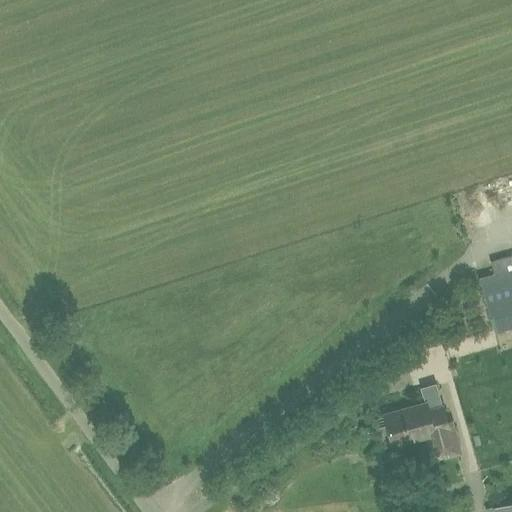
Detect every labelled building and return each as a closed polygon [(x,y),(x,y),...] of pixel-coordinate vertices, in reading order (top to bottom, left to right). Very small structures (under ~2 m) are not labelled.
[(511,256),(495,260),(498,275),(485,278),(494,313),(511,308),(511,256)] [(511,362),(460,374),(478,451),(511,443),(511,362)] [(434,433),(428,411),(425,403),(384,415),(393,445),(426,435),(434,433)] [(434,433),(426,435),(433,461),(460,452),(451,421),(447,423),(442,407),(428,411),(434,433)] [(511,511),(511,501),(494,507),(495,511),(511,511)]
